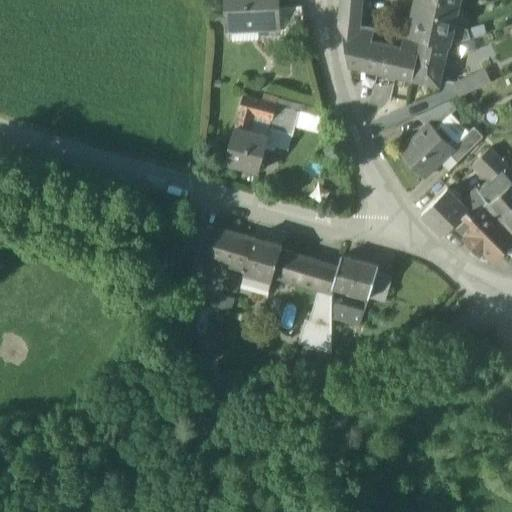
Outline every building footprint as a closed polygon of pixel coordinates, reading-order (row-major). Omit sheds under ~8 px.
[(224,0),(226,30),(281,28),(282,28),(281,7),(280,0),(224,0)] [(342,0),(341,21),(365,27),(367,0),(342,0)] [(418,0),(367,0),(365,27),(374,29),(372,41),(401,48),(404,36),(388,32),(389,26),(412,29),(418,0)] [(418,0),(412,29),(410,37),(421,39),(448,45),(449,45),(458,0),(418,0)] [(302,6),(281,7),(282,28),(281,28),(281,36),(305,35),(302,6)] [(410,37),(404,36),(401,48),(372,41),(374,29),(365,27),(341,21),(348,66),(365,70),(362,80),(388,86),(391,76),(412,80),(421,39),(410,37)] [(448,45),(421,39),(412,80),(439,87),(448,45)] [(484,69),(454,84),(460,97),(491,82),(484,69)] [(499,90),(511,84),(511,73),(495,81),(499,90)] [(277,106),(244,97),(241,107),(255,110),(253,114),(268,118),(273,119),(277,106)] [(299,112),(277,106),(273,119),(272,124),(270,124),(269,129),(293,135),(295,127),(299,112)] [(255,110),(241,107),(236,128),(248,132),(253,114),(255,110)] [(326,120),(299,112),(295,127),(322,134),(326,120)] [(453,147),(430,123),(400,152),(424,177),(449,153),(454,148),(453,147)] [(474,127),(453,147),(454,148),(449,153),(457,162),(483,137),(474,127)] [(236,128),(235,128),(226,163),(227,163),(258,171),(258,172),(259,172),(269,137),(248,132),(236,128)] [(506,166),(489,148),(474,163),(490,180),(499,172),(506,166)] [(511,171),(506,166),(499,172),(511,187),(511,171)] [(511,187),(499,172),(490,180),(479,189),(487,201),(489,203),(488,203),(511,232),(511,187)] [(464,204),(449,188),(421,214),(442,235),(468,210),(469,209),(464,204)] [(479,189),(464,204),(469,209),(468,210),(473,216),(487,201),(479,189)] [(511,236),(511,232),(488,203),(489,203),(487,201),(473,216),(468,210),(454,223),(466,235),(463,238),(480,255),(484,252),(494,262),(504,251),(501,247),(511,236)] [(332,294),(332,288),(338,267),(281,250),(282,245),(254,237),(253,239),(216,228),(206,260),(245,270),(244,273),(272,280),(273,277),(318,290),(332,294)] [(342,255),(338,267),(332,288),(369,298),(376,273),(378,265),(342,255)] [(376,273),(369,298),(385,302),(392,278),(376,273)] [(332,304),(332,294),(318,290),(309,322),(306,320),(299,343),(332,354),(332,318),(332,304)] [(364,314),(332,304),(332,318),(360,326),(364,314)]
